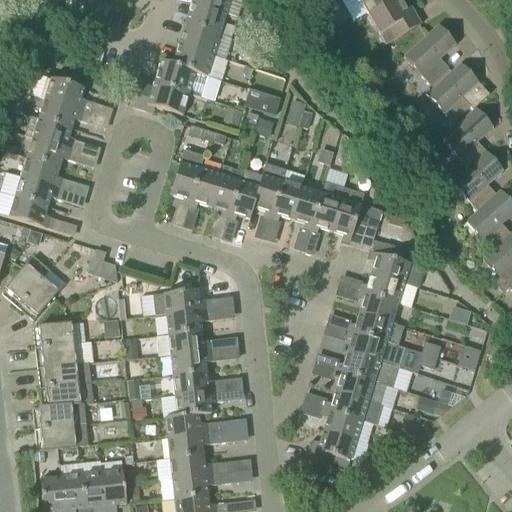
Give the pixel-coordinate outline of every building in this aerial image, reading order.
[(229,0),(192,0),(191,7),(225,17),(229,0)] [(395,0),(357,0),(367,16),(395,0)] [(385,47),(420,27),(410,10),(405,12),(398,0),(395,0),(367,16),(385,47)] [(337,25),(319,5),(307,17),(316,27),(325,37),(337,25)] [(218,38),(225,17),(191,7),(184,28),(218,38)] [(212,59),(218,38),(184,28),(178,48),(212,59)] [(439,62),(455,47),(437,28),(403,59),(429,88),(448,71),(439,62)] [(206,79),(212,59),(178,48),(172,69),(195,76),(194,77),(205,80),(206,79)] [(154,87),(188,97),(199,100),(212,103),(218,83),(206,79),(205,80),(194,77),(195,76),(172,69),(160,65),(154,87)] [(461,100),(477,86),(460,66),(425,97),(452,126),(470,110),(461,100)] [(249,81),(252,73),(244,70),(242,75),(244,80),(249,81)] [(29,98),(44,103),(90,117),(93,106),(79,102),(82,92),(36,78),(29,98)] [(148,109),(181,118),(188,97),(154,87),(153,91),(140,88),(133,110),(147,114),(148,109)] [(243,110),(274,120),(279,102),(249,92),(243,110)] [(87,126),(90,117),(44,103),(38,122),(70,131),(73,122),(87,126)] [(291,104),(284,127),(297,131),(304,108),(291,104)] [(242,115),(227,110),(223,124),(237,128),(242,115)] [(492,130),(474,111),(440,142),(466,171),(485,154),(476,145),(492,130)] [(254,129),(257,119),(247,116),(244,126),(254,129)] [(313,122),(302,118),(298,129),(310,133),(313,122)] [(70,131),(38,122),(30,120),(24,139),(32,141),(78,155),(81,145),(67,141),(70,131)] [(267,141),(273,126),(258,121),(253,137),(267,141)] [(211,135),(190,129),(188,137),(209,143),(211,135)] [(209,143),(224,148),(226,140),(211,135),(209,143)] [(75,165),(78,155),(32,141),(26,161),(58,170),(61,161),(75,165)] [(357,145),(356,145),(346,141),(342,153),(353,156),(357,145)] [(16,150),(0,144),(0,152),(14,157),(16,150)] [(183,153),(169,198),(182,202),(180,210),(187,212),(199,172),(203,159),(183,153)] [(502,174),(485,154),(466,171),(450,185),(476,214),(499,193),(495,197),(486,188),(502,174)] [(332,158),(320,155),(317,164),(329,168),(332,158)] [(55,180),(58,170),(26,161),(21,180),(66,194),(69,184),(55,180)] [(269,224),(281,184),(285,172),(265,166),(261,178),(252,211),(264,214),(262,222),(269,224)] [(219,222),(226,224),(241,175),(222,169),(219,178),(209,210),(221,214),(219,222)] [(209,210),(219,178),(199,172),(187,212),(194,214),(197,206),(209,210)] [(242,172),(241,175),(226,224),(233,226),(236,218),(249,222),(252,211),(261,178),(242,172)] [(326,184),(343,188),(346,176),(329,173),(326,184)] [(63,205),(66,194),(21,180),(15,199),(46,209),(49,201),(63,205)] [(291,222),(301,190),(281,184),(269,224),(276,226),(279,219),(291,222)] [(330,234),(344,191),(324,185),(321,196),(308,236),(315,239),(318,231),(330,234)] [(308,236),(321,196),(301,190),(291,222),(303,226),(301,234),(308,236)] [(365,229),(371,212),(360,208),(364,197),(344,191),(330,234),(342,238),(340,246),(348,249),(355,226),(365,229)] [(511,217),(511,207),(499,193),(476,214),(465,224),(491,253),(509,236),(501,227),(511,217)] [(8,220),(54,234),(57,223),(43,219),(46,209),(15,199),(8,220)] [(371,212),(365,229),(376,232),(381,215),(371,212)] [(401,230),(403,222),(390,219),(388,226),(401,230)] [(30,233),(26,246),(38,250),(42,237),(30,233)] [(511,233),(509,236),(491,253),(482,261),(499,280),(493,285),(502,296),(508,290),(511,286),(511,233)] [(383,250),(371,246),(366,262),(374,264),(370,277),(402,287),(402,286),(412,255),(384,246),(383,250)] [(13,265),(19,255),(12,251),(6,260),(13,265)] [(92,262),(102,265),(105,256),(95,253),(92,262)] [(33,259),(4,294),(20,307),(49,273),(33,259)] [(20,307),(36,320),(57,295),(64,286),(49,273),(20,307)] [(402,286),(402,287),(370,277),(367,289),(359,287),(356,294),(396,307),(396,306),(410,310),(416,290),(402,286)] [(196,293),(163,297),(165,318),(213,313),(212,302),(197,304),(196,293)] [(359,316),(390,326),(396,307),(356,294),(354,301),(362,304),(359,316)] [(448,321),(457,324),(461,313),(451,310),(451,311),(448,321)] [(214,323),(213,313),(165,318),(167,338),(201,335),(200,325),(214,323)] [(347,326),(345,333),(397,350),(404,330),(390,326),(359,316),(355,329),(347,326)] [(117,323),(103,324),(104,341),(119,339),(117,323)] [(37,330),(39,351),(73,348),(70,326),(37,330)] [(397,350),(345,333),(342,340),(350,343),(346,356),(391,368),(397,350)] [(202,344),(201,335),(167,338),(170,359),(217,354),(216,343),(202,344)] [(137,361),(135,342),(123,343),(125,362),(137,361)] [(421,357),(437,362),(440,350),(424,345),(421,357)] [(39,351),(42,371),(88,366),(93,365),(91,346),(73,348),(39,351)] [(404,363),(419,364),(419,352),(405,351),(404,363)] [(218,364),(217,354),(170,359),(172,379),(205,375),(204,365),(218,364)] [(335,365),(332,373),(386,390),(386,389),(393,391),(399,371),(391,368),(346,356),(342,367),(335,365)] [(434,372),(437,362),(421,357),(418,367),(434,372)] [(44,392),(91,387),(88,366),(42,371),(44,392)] [(386,390),(332,373),(330,380),(338,382),(334,395),(366,405),(366,404),(381,408),(386,390)] [(206,385),(205,375),(172,379),(174,399),(222,393),(220,383),(206,385)] [(138,382),(126,383),(129,403),(140,402),(138,382)] [(70,409),(84,408),(93,407),(91,387),(44,392),(46,411),(70,409)] [(447,408),(451,395),(441,392),(437,405),(447,408)] [(223,405),(222,393),(174,399),(160,400),(162,421),(164,421),(176,420),(198,418),(210,417),(208,406),(223,405)] [(360,425),(366,405),(334,395),(330,406),(323,404),(320,412),(360,425)] [(432,417),(436,405),(424,401),(420,414),(432,417)] [(130,420),(128,404),(119,406),(121,421),(130,420)] [(146,422),(145,410),(142,410),(141,404),(131,405),(133,423),(146,422)] [(86,428),(84,408),(70,409),(46,411),(37,412),(39,433),(86,428)] [(354,444),(360,425),(320,412),(318,419),(326,422),(322,434),(354,444)] [(166,441),(226,435),(225,424),(199,427),(198,418),(176,420),(164,421),(166,441)] [(399,435),(398,436),(413,441),(417,428),(401,422),(397,434),(399,435)] [(140,433),(139,424),(130,424),(130,433),(140,433)] [(39,433),(41,454),(88,449),(86,428),(39,433)] [(304,464),(305,464),(331,472),(335,460),(348,464),(354,444),(322,434),(319,445),(311,443),(304,464)] [(227,446),(226,435),(166,441),(169,462),(202,459),(201,449),(227,446)] [(413,441),(398,436),(395,448),(410,452),(413,441)] [(44,463),(43,455),(33,456),(34,464),(44,463)] [(133,465),(132,458),(124,459),(125,466),(133,465)] [(203,468),(202,459),(169,462),(157,464),(159,484),(231,476),(229,465),(203,468)] [(78,466),(84,511),(93,511),(104,511),(100,471),(99,464),(78,466)] [(115,511),(115,508),(125,507),(120,464),(99,464),(100,471),(104,511),(115,511)] [(80,511),(84,511),(78,466),(58,469),(60,481),(63,511),(80,511)] [(162,503),(173,502),(207,499),(206,489),(232,486),(231,476),(159,484),(162,503)] [(336,482),(328,480),(326,487),(334,489),(336,482)] [(63,511),(60,481),(39,483),(42,511),(63,511)] [(173,502),(174,511),(234,511),(234,505),(208,508),(207,499),(173,502)]
